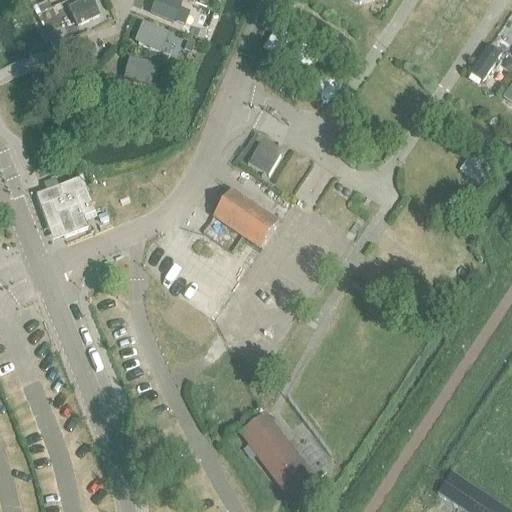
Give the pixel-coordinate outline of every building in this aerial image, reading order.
[(100,18),(90,0),(86,0),(67,10),(76,30),(100,18)] [(175,24),(182,6),(167,0),(155,0),(150,15),(175,24)] [(39,16),(51,10),(47,2),(35,7),(39,16)] [(161,55),(169,35),(142,24),(134,45),(161,55)] [(60,45),(55,33),(45,38),(51,50),(60,45)] [(484,83),(503,55),(490,46),(471,74),(484,83)] [(155,89),(160,67),(128,59),(123,81),(155,89)] [(269,182),(283,159),(255,143),(242,166),(269,182)] [(94,216),(81,181),(35,198),(47,233),(59,229),(63,240),(86,232),(82,220),(94,216)] [(231,194),(215,219),(262,251),(278,226),(231,194)] [(235,341),(234,343),(266,365),(279,345),(271,339),(287,315),(291,318),(330,261),(295,237),(256,294),(269,302),(253,327),(248,323),(235,341)] [(298,511),(323,494),(266,417),(240,436),(296,511),(298,511)] [(424,476),(412,496),(420,500),(432,482),(424,476)] [(505,511),(458,481),(444,502),(459,511),(505,511)]
